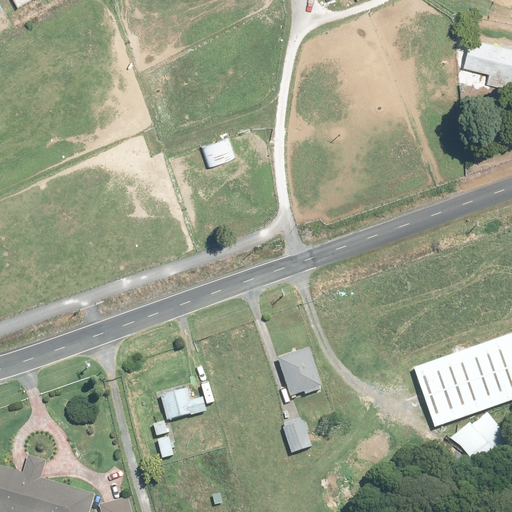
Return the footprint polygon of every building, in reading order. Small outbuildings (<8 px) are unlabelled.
[(500,100),(503,90),(505,90),(511,64),(511,57),(464,44),(455,77),(483,84),(480,95),(500,100)] [(224,146),(197,155),(204,174),(231,166),(224,146)] [(511,351),(509,343),(408,379),(428,437),(511,406),(511,351)] [(306,358),(273,369),(286,408),(319,397),(306,358)] [(215,402),(209,384),(202,386),(208,404),(215,402)] [(193,398),(157,405),(162,430),(198,423),(193,398)] [(501,445),(481,422),(431,463),(451,487),(501,445)] [(298,428),(276,434),(285,465),(307,459),(298,428)] [(160,432),(148,434),(150,447),(163,445),(160,432)] [(167,446),(152,449),(156,469),(172,466),(167,446)] [(0,511),(84,511),(87,505),(34,488),(39,470),(21,464),(15,483),(0,477),(0,511)]
